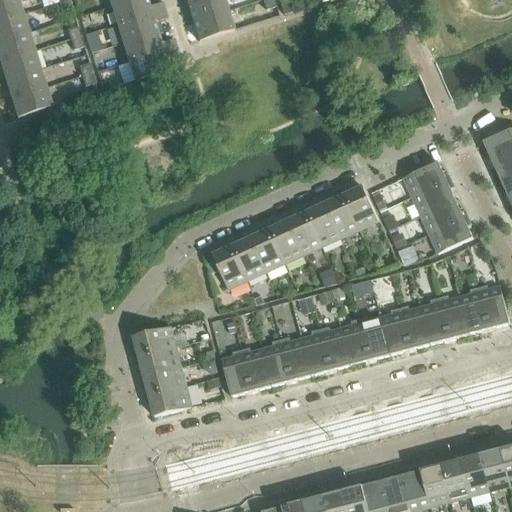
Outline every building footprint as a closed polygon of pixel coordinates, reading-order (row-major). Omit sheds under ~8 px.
[(0,0),(0,64),(17,120),(52,109),(17,0),(0,0)] [(140,0),(108,0),(111,9),(140,0)] [(151,17),(145,0),(140,0),(111,9),(117,28),(151,17)] [(222,0),(206,0),(188,6),(193,25),(227,14),(222,0)] [(273,0),(269,0),(263,2),(266,12),(276,9),(273,0)] [(69,2),(59,5),(62,15),(72,12),(69,2)] [(291,3),(281,7),(284,17),(294,14),(291,3)] [(154,7),(157,15),(165,13),(162,5),(154,7)] [(165,13),(157,15),(159,23),(167,21),(165,13)] [(233,33),(227,14),(193,25),(199,43),(233,33)] [(151,17),(117,28),(123,46),(157,36),(151,17)] [(67,32),(70,41),(80,38),(78,29),(67,32)] [(157,36),(123,46),(129,65),(163,54),(157,36)] [(80,38),(70,41),(74,52),(84,49),(80,38)] [(166,44),(168,52),(176,50),(173,41),(166,44)] [(178,57),(176,50),(168,52),(171,60),(178,57)] [(169,73),(163,54),(129,65),(135,84),(169,73)] [(89,65),(79,69),(82,78),(92,75),(89,65)] [(92,75),(82,78),(85,89),(95,86),(92,75)] [(511,131),(484,145),(493,164),(511,155),(511,131)] [(511,177),(511,155),(493,164),(501,183),(511,177)] [(439,165),(404,181),(413,201),(452,183),(449,176),(445,177),(439,165)] [(511,177),(501,183),(509,201),(511,200),(511,177)] [(451,192),(455,190),(452,183),(413,201),(422,219),(456,203),(451,192)] [(342,194),(360,233),(379,224),(363,190),(351,195),(349,191),(342,194)] [(379,193),(372,196),(381,216),(388,213),(379,193)] [(337,202),(325,207),(341,242),(360,233),(342,194),(335,197),(337,202)] [(456,203),(422,219),(430,238),(469,220),(466,213),(462,215),(456,203)] [(312,208),(305,211),(323,250),(341,242),(325,207),(314,212),(312,208)] [(298,214),(299,219),(288,224),(304,259),(323,250),(305,211),(298,214)] [(394,217),(384,222),(389,233),(399,228),(394,217)] [(469,220),(430,238),(439,257),(474,241),(468,229),(472,227),(469,220)] [(275,225),(268,228),(285,267),(304,259),(288,224),(277,229),(275,225)] [(262,235),(251,241),(267,275),(285,267),(268,228),(260,231),(262,235)] [(402,235),(392,240),(397,251),(407,247),(402,235)] [(236,243),(231,245),(248,284),(267,275),(251,241),(238,247),(236,243)] [(225,252),(213,258),(229,293),(248,284),(231,245),(223,248),(225,252)] [(364,269),(355,273),(359,281),(366,277),(364,269)] [(334,275),(322,279),(326,290),(339,287),(334,275)] [(475,276),(467,278),(470,289),(477,287),(475,276)] [(369,284),(359,286),(361,297),(371,294),(369,284)] [(488,289),(479,291),(490,332),(511,327),(501,290),(489,293),(488,289)] [(343,290),(332,293),(334,302),(345,299),(343,290)] [(470,293),(471,298),(461,300),(470,337),(490,332),(479,291),(470,293)] [(332,293),(319,297),(322,307),(334,304),(334,302),(332,293)] [(262,299),(255,302),(256,308),(265,306),(262,299)] [(448,299),(440,301),(450,343),(470,337),(461,300),(449,303),(448,299)] [(311,300),(300,303),(303,317),(315,314),(311,300)] [(432,308),(421,311),(431,348),(450,343),(440,301),(431,303),(432,308)] [(431,348),(421,311),(410,314),(409,309),(400,312),(411,353),(431,348)] [(392,318),(381,321),(391,358),(411,353),(400,312),(391,314),(392,318)] [(391,358),(381,321),(370,324),(369,320),(360,322),(371,363),(391,358)] [(360,322),(351,324),(353,329),(342,332),(351,369),(371,363),(360,322)] [(234,325),(228,327),(230,336),(237,334),(234,325)] [(134,339),(138,352),(133,353),(135,361),(177,350),(171,330),(134,339)] [(329,330),(321,332),(332,374),(351,369),(342,332),(331,334),(329,330)] [(313,339),(302,342),(312,379),(332,374),(321,332),(312,335),(313,339)] [(312,379),(302,342),(291,345),(290,340),(281,343),(292,384),(312,379)] [(274,349),(263,352),(272,389),(292,384),(281,343),(272,345),(274,349)] [(177,350),(135,361),(137,369),(142,368),(145,380),(182,370),(177,350)] [(272,389),(263,352),(252,355),(250,351),(242,353),(253,395),(272,389)] [(213,353),(207,355),(209,362),(215,360),(213,353)] [(233,355),(234,360),(223,363),(232,400),(253,395),(242,353),(233,355)] [(215,362),(203,366),(204,372),(212,376),(218,375),(215,362)] [(145,380),(148,392),(144,393),(146,401),(187,390),(182,370),(145,380)] [(219,381),(208,384),(210,392),(221,389),(219,381)] [(187,390),(146,401),(148,408),(152,407),(156,420),(192,410),(187,390)] [(511,444),(511,445),(511,446),(511,449),(501,453),(510,489),(511,489),(511,444)] [(486,452),(480,453),(491,495),(510,489),(501,453),(487,456),(486,452)] [(480,453),(472,455),(473,460),(461,463),(471,500),(491,495),(480,453)] [(471,500),(461,463),(449,466),(448,462),(440,464),(451,505),(471,500)] [(432,466),(434,470),(421,473),(431,510),(451,505),(440,464),(432,466)] [(408,472),(400,474),(410,511),(425,511),(431,510),(421,473),(409,477),(408,472)] [(393,476),(394,481),(382,484),(389,511),(410,511),(400,474),(393,476)] [(389,511),(382,484),(370,487),(368,483),(361,485),(368,511),(389,511)] [(354,491),(342,494),(347,511),(368,511),(361,485),(353,487),(354,491)] [(347,511),(342,494),(330,498),(329,493),(321,495),(325,511),(347,511)] [(315,502),(303,505),(304,511),(325,511),(321,495),(314,497),(315,502)] [(304,511),(303,505),(291,508),(289,503),(282,505),(283,511),(304,511)]
